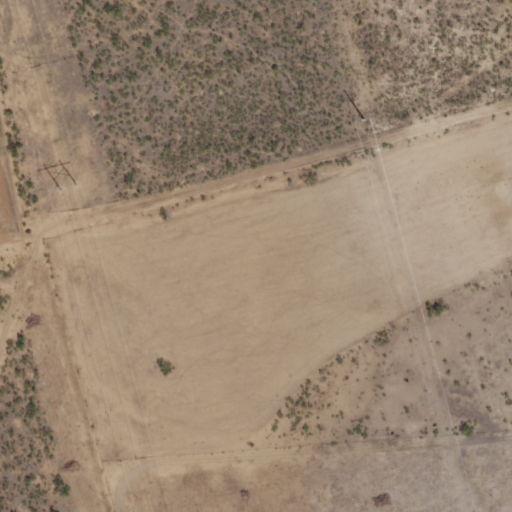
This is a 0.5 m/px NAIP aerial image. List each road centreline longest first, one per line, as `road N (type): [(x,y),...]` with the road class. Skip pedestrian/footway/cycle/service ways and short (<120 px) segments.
road 1 (track): [(180,511),(129,315),(83,280),(58,234),(0,241)]
road 2 (track): [(0,469),(53,310),(83,280)]
